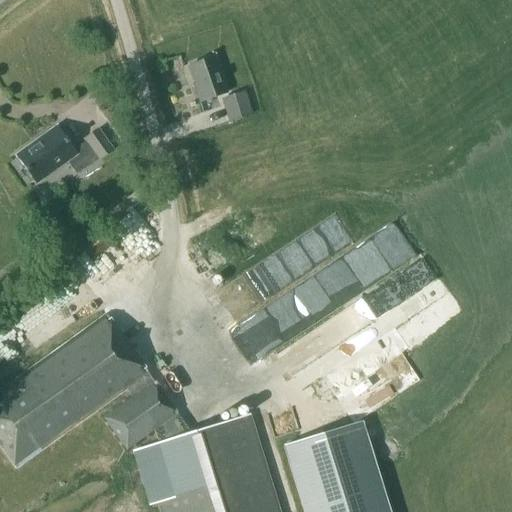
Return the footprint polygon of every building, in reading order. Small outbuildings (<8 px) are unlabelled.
[(214,58),(189,67),(198,90),(196,91),(200,103),(227,94),(214,58)] [(253,114),(246,91),(221,98),(229,122),(253,114)] [(100,159),(112,150),(97,129),(85,138),(87,140),(73,150),(57,128),(16,157),(35,184),(67,161),(76,174),(99,158),(100,159)] [(286,253),(299,276),(325,261),(323,257),(339,247),(328,228),(286,253)] [(191,433),(105,313),(0,388),(0,446),(16,468),(126,390),(131,397),(100,418),(125,452),(154,431),(159,442),(132,451),(149,505),(156,503),(159,511),(278,511),(248,415),(191,433)] [(388,511),(360,422),(284,446),(304,511),(388,511)]
